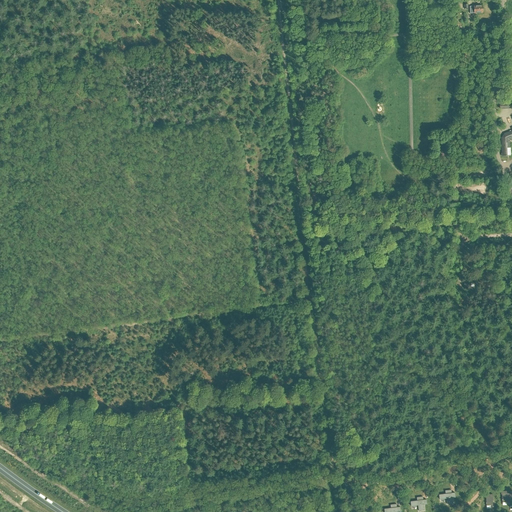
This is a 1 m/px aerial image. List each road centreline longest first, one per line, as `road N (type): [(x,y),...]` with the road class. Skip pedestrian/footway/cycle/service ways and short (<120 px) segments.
road 1 (unclassified): [(511,235),(459,229),(454,165),(412,151),(408,38),(387,35)]
road 2 (track): [(277,0),(304,247)]
road 3 (track): [(311,299),(331,486),(351,482)]
road 4 (track): [(304,247),(352,259),(464,234)]
road 5 (track): [(300,219),(326,232),(457,225)]
